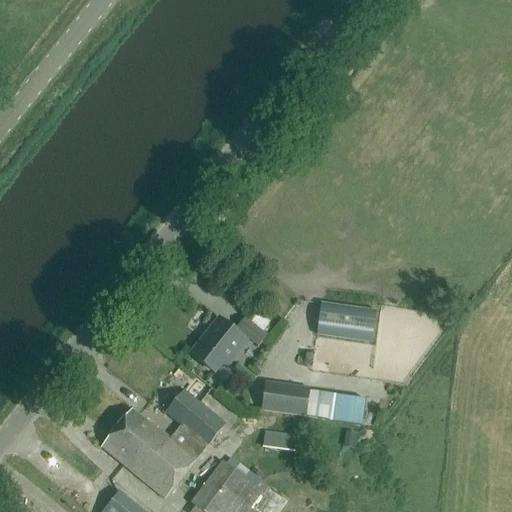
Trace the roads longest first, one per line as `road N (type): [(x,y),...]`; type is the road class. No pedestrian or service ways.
road 1 (tertiary): [(0,445),(357,0)]
road 2 (tertiary): [(103,0),(0,129)]
